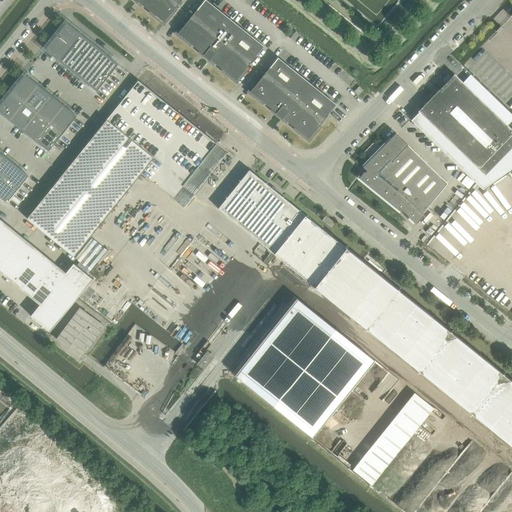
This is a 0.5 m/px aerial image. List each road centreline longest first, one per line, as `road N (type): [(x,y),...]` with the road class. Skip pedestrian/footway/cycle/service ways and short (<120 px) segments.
road 1 (unclassified): [(307,177),(88,0)]
road 2 (tertiary): [(0,337),(197,511)]
road 3 (unclassified): [(307,177),(511,338)]
road 4 (unclassified): [(307,177),(481,0)]
